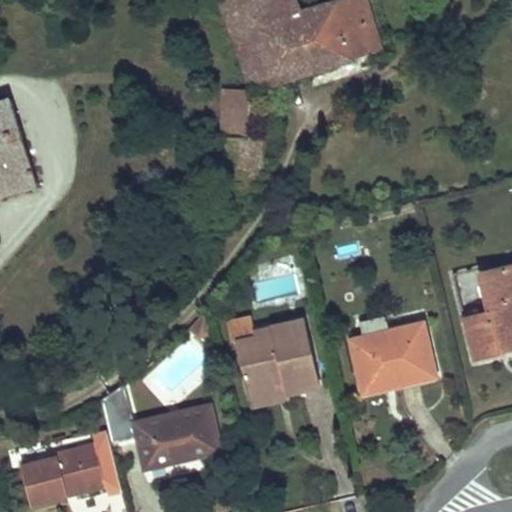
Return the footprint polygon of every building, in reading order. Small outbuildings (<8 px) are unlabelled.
[(342,0),(301,12),(296,0),(220,0),(235,36),(253,89),(382,50),(367,0),(342,0)] [(251,138),(253,89),(226,88),(224,138),(251,138)] [(0,195),(39,185),(14,100),(0,104),(0,195)] [(260,200),(263,139),(251,138),(224,138),(220,198),(260,200)] [(511,265),(481,272),(490,312),(467,318),(477,357),(503,351),(511,348),(511,265)] [(207,309),(193,312),(200,335),(213,331),(207,309)] [(272,328),(255,331),(253,319),(235,323),(239,341),(251,398),(290,390),(291,395),(303,393),(321,389),(306,319),(273,326),(272,328)] [(387,319),(365,324),(367,336),(390,331),(387,319)] [(438,376),(426,322),(390,331),(367,336),(352,340),(362,383),(400,374),(403,385),(418,381),(438,376)] [(403,385),(400,374),(362,383),(364,393),(403,385)] [(291,395),(290,390),(251,398),(253,408),(292,401),(291,395)] [(222,451),(212,405),(136,422),(139,439),(146,468),(185,459),(222,451)] [(139,439),(136,422),(112,428),(115,444),(139,439)] [(105,478),(96,442),(52,454),(53,458),(22,466),(31,504),(43,501),(69,494),(67,488),(105,478)] [(106,484),(105,478),(67,488),(69,494),(76,492),(106,484)]
